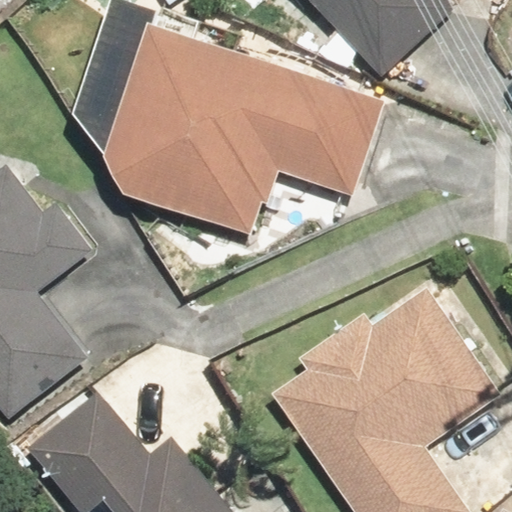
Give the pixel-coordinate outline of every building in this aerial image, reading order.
[(402,104),(189,27),(193,15),(153,0),(151,0),(110,119),(160,199),(280,243),(305,175),(368,198),(402,104)] [(334,0),(398,75),(475,10),(466,0),(334,0)] [(0,389),(24,422),(105,362),(57,298),(122,249),(81,194),(61,208),(30,166),(0,187),(0,389)] [(511,380),(511,363),(435,276),(320,361),(327,374),(296,398),(379,511),(482,511),(496,501),(443,441),(511,380)] [(119,394),(52,448),(102,511),(263,511),(201,434),(170,458),(119,394)]
